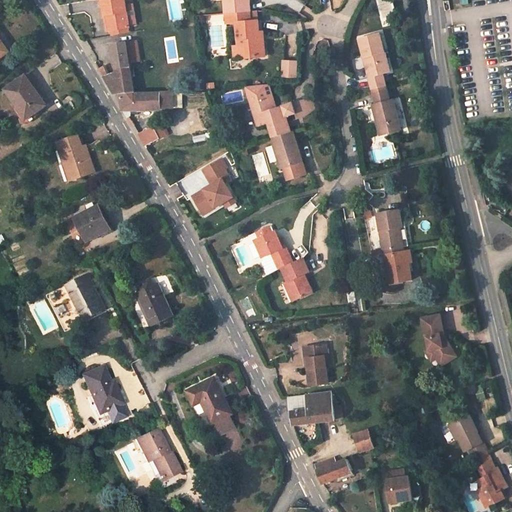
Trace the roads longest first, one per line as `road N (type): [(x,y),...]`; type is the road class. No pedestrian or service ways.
road 1 (residential): [(42,0),(183,232),(304,475)]
road 2 (tertiary): [(427,0),(470,223)]
road 3 (residential): [(342,192),(352,159),(336,56),(353,0)]
road 4 (tertiary): [(483,279),(511,396)]
